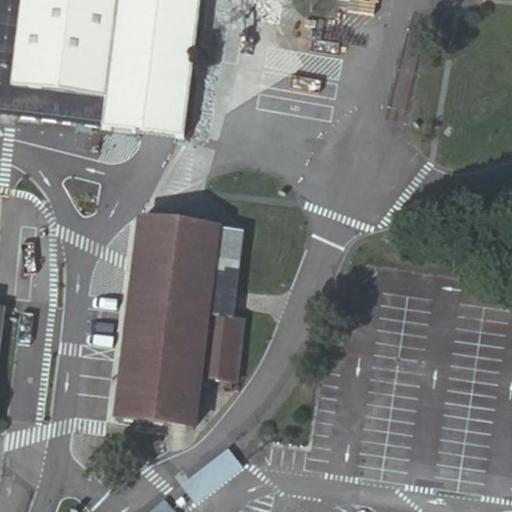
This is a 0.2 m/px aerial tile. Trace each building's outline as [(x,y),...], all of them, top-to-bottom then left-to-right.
[(0,0),(0,117),(4,118),(18,0),(0,0)] [(18,0),(4,118),(97,129),(112,0),(18,0)] [(112,0),(97,129),(179,137),(193,0),(112,0)] [(203,427),(208,378),(214,317),(222,230),(222,229),(149,222),(129,419),(203,427)] [(252,233),(222,230),(214,317),(244,319),(252,233)] [(0,393),(10,314),(0,312),(0,393)] [(214,317),(208,378),(248,381),(254,321),(244,319),(214,317)] [(194,503),(244,468),(229,447),(179,482),(194,503)] [(190,511),(175,496),(158,511),(190,511)]
